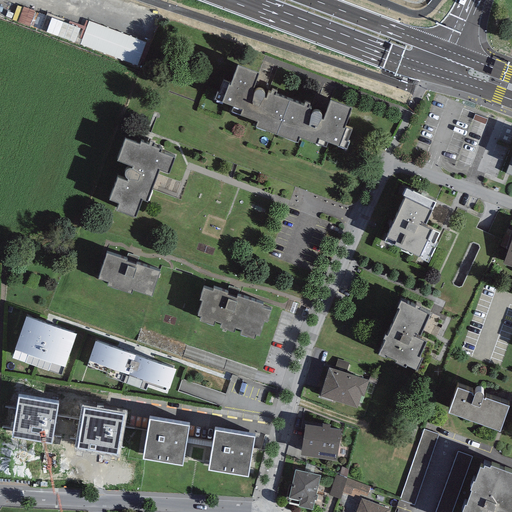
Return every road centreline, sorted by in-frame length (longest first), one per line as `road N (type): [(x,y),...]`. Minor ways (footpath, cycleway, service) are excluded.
road 1 (residential): [(388,160),(321,312),(265,511)]
road 2 (residential): [(264,511),(0,495)]
road 3 (primary): [(237,0),(440,75)]
road 4 (primary): [(449,51),(312,0)]
road 5 (residential): [(511,202),(388,160)]
